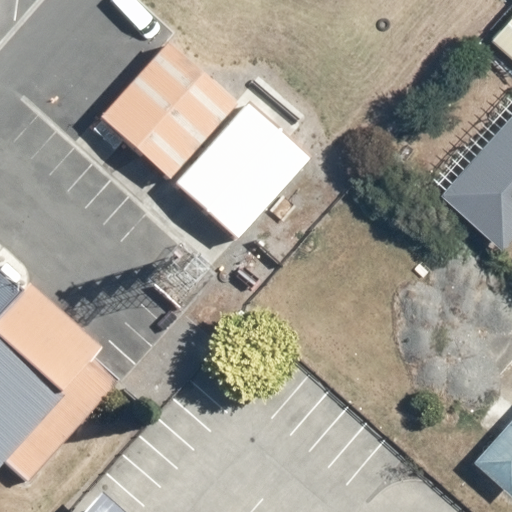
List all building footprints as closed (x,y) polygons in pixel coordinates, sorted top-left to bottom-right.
[(511,9),(488,38),(511,57),(511,9)] [(234,109),(164,47),(96,124),(238,250),(289,193),(217,129),(234,109)] [(511,239),(511,115),(438,197),(499,254),(511,239)] [(511,269),(504,263),(475,299),(511,329),(511,269)] [(16,297),(0,282),(0,462),(1,461),(25,483),(106,394),(117,382),(93,359),(98,354),(25,287),(16,297)] [(511,420),(467,471),(504,504),(511,495),(511,420)] [(110,511),(95,498),(82,511),(110,511)]
